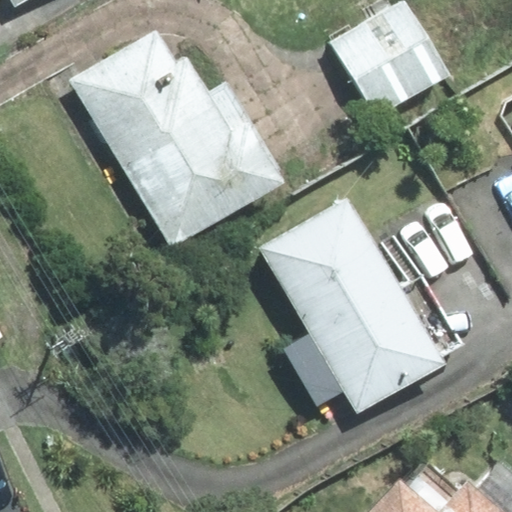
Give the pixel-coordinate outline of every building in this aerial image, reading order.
[(0,0),(0,10),(18,0),(0,0)] [(391,5),(320,47),(362,120),(434,78),(391,5)] [(152,36),(61,88),(155,254),(277,185),(219,81),(188,98),(152,36)] [(389,236),(360,253),(331,202),(246,251),(295,336),(276,347),(323,428),(341,417),(455,352),(414,280),(389,236)] [(509,511),(511,511),(477,479),(466,491),(456,482),(426,511),(418,511),(389,484),(361,511),(509,511)]
